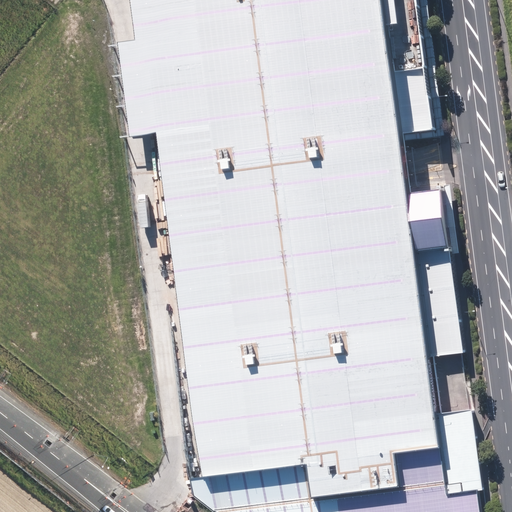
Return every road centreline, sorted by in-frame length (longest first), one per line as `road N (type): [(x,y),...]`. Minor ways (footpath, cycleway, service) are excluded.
road 1 (unclassified): [(511,366),(462,0)]
road 2 (secondary): [(125,511),(0,412)]
